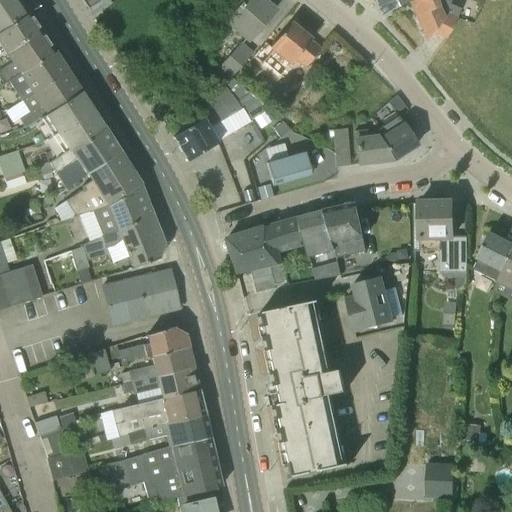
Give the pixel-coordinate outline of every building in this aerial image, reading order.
[(0,0),(0,33),(28,15),(17,0),(0,0)] [(81,0),(87,9),(101,0),(81,0)] [(242,0),(223,22),(245,43),(260,26),(274,11),(261,0),(242,0)] [(434,31),(446,37),(456,19),(459,9),(448,4),(450,0),(414,0),(408,3),(425,40),(428,40),(434,31)] [(28,15),(0,33),(0,56),(4,54),(5,55),(39,31),(28,15)] [(293,60),(304,68),(319,50),(309,41),(310,40),(290,23),(266,52),(260,47),(252,58),(260,66),(267,58),(270,60),(275,54),(289,66),(293,60)] [(213,45),(225,32),(219,26),(208,39),(213,45)] [(8,82),(54,53),(39,31),(5,55),(10,63),(0,69),(0,80),(3,85),(8,81),(8,82)] [(240,42),(214,71),(228,82),(231,78),(253,53),(240,42)] [(8,82),(21,102),(66,72),(54,53),(8,82)] [(19,119),(24,128),(39,119),(39,118),(80,92),(66,72),(21,102),(4,113),(12,123),(19,119)] [(217,144),(208,128),(241,108),(249,121),(266,110),(240,87),(232,80),(231,78),(228,82),(198,114),(202,121),(172,138),(186,162),(217,144)] [(39,118),(39,119),(62,154),(103,128),(80,92),(39,118)] [(404,107),(395,96),(387,102),(396,113),(404,107)] [(379,139),(392,161),(416,146),(397,117),(377,130),(381,136),(378,138),(379,139)] [(283,123),(273,129),(279,139),(289,132),(283,123)] [(86,176),(119,154),(103,128),(62,154),(48,163),(52,169),(64,191),(85,175),(86,176)] [(335,168),(349,166),(346,129),(332,131),(335,168)] [(358,165),(392,161),(379,139),(378,138),(377,135),(367,136),(366,130),(354,131),(358,165)] [(243,161),(251,154),(245,147),(236,154),(243,161)] [(0,156),(0,171),(2,179),(24,172),(24,171),(17,151),(0,156)] [(107,206),(140,185),(119,154),(86,176),(89,181),(81,187),(82,189),(53,208),(60,221),(91,211),(91,212),(107,206)] [(311,177),(305,155),(266,165),(272,187),(311,177)] [(43,165),(37,167),(24,171),(24,172),(2,179),(5,190),(24,184),(33,181),(42,181),(43,180),(51,178),(50,173),(51,173),(51,172),(50,170),(52,169),(48,163),(43,165)] [(99,237),(100,238),(117,233),(150,211),(140,185),(107,206),(91,212),(101,236),(99,237)] [(269,185),(257,188),(260,200),(272,197),(269,185)] [(242,192),(245,203),(253,201),(251,190),(242,192)] [(440,272),(466,273),(467,237),(452,237),(451,202),(419,202),(420,251),(440,251),(440,272)] [(335,250),(337,258),(365,252),(355,204),(323,211),(335,250)] [(107,255),(105,249),(122,244),(132,269),(158,259),(164,246),(150,211),(117,233),(100,238),(70,251),(75,271),(87,267),(86,261),(107,255)] [(308,257),(335,250),(323,211),(297,218),(305,244),(305,245),(308,257)] [(297,218),(226,239),(237,275),(257,269),(283,263),(280,252),(305,245),(304,244),(305,244),(297,218)] [(473,269),(497,281),(511,250),(511,243),(489,232),(476,260),(477,260),(473,269)] [(407,248),(396,249),(397,260),(408,259),(407,248)] [(511,250),(497,281),(492,291),(511,300),(511,250)] [(257,269),(250,271),(256,292),(276,287),(275,285),(288,281),(283,263),(273,265),(257,269)] [(8,271),(0,274),(0,310),(41,297),(31,265),(8,271)] [(101,287),(111,326),(179,310),(169,270),(101,287)] [(313,272),(315,280),(324,279),(322,271),(313,272)] [(354,332),(392,322),(380,277),(353,284),(356,296),(345,299),(354,332)] [(340,370),(324,373),(309,304),(319,302),(318,301),(259,314),(279,405),(274,406),(289,478),(349,465),(349,463),(339,465),(324,396),(344,391),(340,370)] [(454,329),(455,324),(456,308),(456,302),(444,302),(444,307),(443,323),(442,328),(454,329)] [(121,363),(149,357),(149,356),(187,347),(184,334),(172,327),(145,336),(146,344),(118,351),(121,363)] [(130,383),(192,368),(187,347),(149,356),(149,357),(151,366),(127,371),(130,383)] [(108,366),(103,349),(66,361),(73,382),(119,368),(117,363),(108,366)] [(157,390),(159,399),(159,400),(198,390),(192,368),(130,383),(132,395),(157,390)] [(140,430),(203,415),(198,390),(159,400),(159,399),(111,411),(117,437),(140,430)] [(76,428),(74,422),(72,413),(57,418),(60,427),(61,429),(62,433),(76,428)] [(34,423),(38,437),(59,430),(55,415),(34,423)] [(169,447),(209,438),(203,415),(140,430),(117,437),(120,448),(167,435),(169,446),(169,447)] [(76,428),(62,433),(61,429),(59,430),(38,437),(45,460),(68,453),(64,439),(81,433),(85,432),(81,419),(74,422),(76,428)] [(465,424),(463,440),(486,442),(487,433),(479,432),(480,426),(465,424)] [(169,446),(122,461),(129,487),(142,483),(141,482),(178,472),(215,463),(209,438),(169,447),(169,446)] [(45,460),(51,482),(74,475),(70,461),(82,457),(80,449),(68,453),(45,460)] [(484,463),(485,452),(467,451),(466,462),(484,463)] [(178,472),(141,482),(142,483),(148,505),(181,497),(181,496),(208,490),(220,487),(215,463),(178,472)] [(454,471),(426,471),(426,503),(454,503),(454,471)] [(179,505),(180,511),(213,511),(211,500),(210,500),(208,490),(181,496),(181,497),(183,504),(179,505)]
